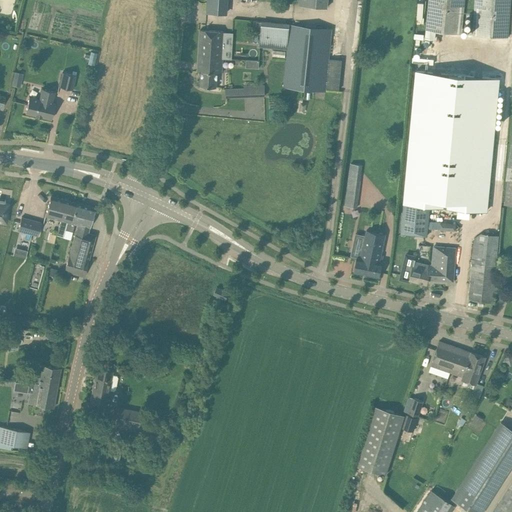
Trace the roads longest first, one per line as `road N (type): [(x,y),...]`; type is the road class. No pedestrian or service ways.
road 1 (tertiary): [(511,334),(318,285),(151,197)]
road 2 (unclassified): [(46,511),(87,326),(151,197)]
road 3 (track): [(318,285),(355,32)]
road 4 (unclassified): [(134,190),(163,116),(177,0)]
road 5 (tertiary): [(134,190),(0,158)]
